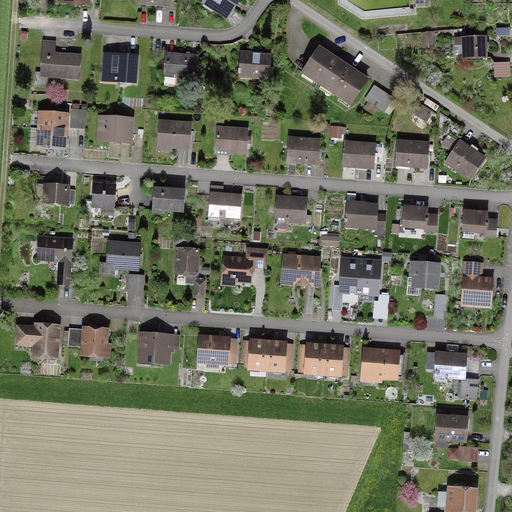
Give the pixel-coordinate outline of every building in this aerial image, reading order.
[(227,16),(237,2),(233,0),(204,0),(204,1),(227,16)] [(423,47),(434,47),(434,34),(423,34),(423,47)] [(463,59),(485,59),(484,38),(462,39),(463,59)] [(351,105),(367,82),(344,67),(319,49),(303,72),(351,105)] [(42,74),(77,76),(79,59),(44,56),(42,74)] [(104,56),(102,82),(130,84),(132,58),(104,56)] [(197,59),(166,57),(164,74),(196,76),(197,59)] [(265,59),(240,57),(239,76),(264,78),(265,59)] [(493,63),(494,78),(509,78),(508,63),(493,63)] [(375,88),(367,100),(384,112),(392,99),(375,88)] [(421,108),(416,113),(425,121),(430,115),(421,108)] [(71,127),(75,127),(82,128),(85,128),(86,111),(72,110),(71,127)] [(66,129),(67,115),(41,114),(39,147),(65,148),(66,134),(66,129)] [(127,142),(131,142),(132,120),(99,119),(98,140),(127,142)] [(160,146),(190,148),(192,126),(161,124),(160,146)] [(219,153),(248,156),(250,133),(221,131),(219,153)] [(319,140),(288,137),(286,164),(317,167),(319,140)] [(428,144),(397,141),(394,167),(425,170),(428,144)] [(376,144),(345,142),(342,168),(373,171),(376,144)] [(485,160),(461,143),(446,164),(470,181),(485,160)] [(45,203),(72,206),(73,194),(67,193),(68,188),(47,186),(45,203)] [(93,206),(102,207),(101,217),(113,218),(115,189),(95,187),(93,206)] [(182,208),(182,189),(153,189),(153,208),(182,208)] [(240,216),(241,196),(212,195),(210,214),(240,216)] [(306,199),(275,197),(274,224),(305,225),(306,199)] [(375,204),(346,202),(344,227),(373,230),(375,204)] [(427,209),(403,207),(401,226),(424,227),(423,232),(434,233),(435,221),(426,221),(427,209)] [(488,216),(464,215),(463,234),(486,235),(485,240),(496,241),(497,229),(488,228),(488,216)] [(69,241),(38,240),(37,260),(69,261),(69,241)] [(136,245),(110,245),(109,266),(135,267),(136,245)] [(196,251),(177,250),(176,275),(185,275),(185,284),(195,284),(195,281),(196,251)] [(251,270),(251,267),(266,268),(267,251),(248,250),(248,263),(227,262),(226,279),(250,280),(251,270)] [(317,261),(285,260),(285,277),(296,277),(296,284),(317,284),(317,261)] [(380,273),(381,262),(341,260),(340,270),(339,293),(359,294),(379,295),(380,273)] [(435,288),(437,267),(411,264),(411,273),(415,274),(414,286),(435,288)] [(480,265),(464,264),(461,308),(491,310),(493,279),(479,278),(480,265)] [(142,278),(132,277),(131,292),(141,293),(142,278)] [(204,282),(195,281),(195,284),(194,297),(203,297),(204,282)] [(56,357),(56,327),(33,326),(33,329),(18,328),(17,346),(33,346),(33,357),(56,357)] [(83,332),(82,355),(104,355),(105,332),(83,332)] [(172,362),(172,339),(140,338),(140,361),(172,362)] [(225,340),(202,339),(201,360),(225,361),(225,340)] [(267,344),(253,343),(251,367),(285,370),(287,346),(274,345),(267,344)] [(321,349),(301,347),(299,370),(346,374),(348,351),(328,349),(321,349)] [(403,377),(404,353),(366,352),(365,375),(403,377)] [(465,354),(435,353),(434,379),(464,381),(465,354)] [(479,384),(469,383),(468,398),(477,399),(479,384)] [(436,415),(435,443),(466,445),(468,417),(436,415)] [(477,449),(459,449),(459,460),(477,461),(477,449)] [(474,511),(476,490),(450,489),(448,511),(474,511)]
